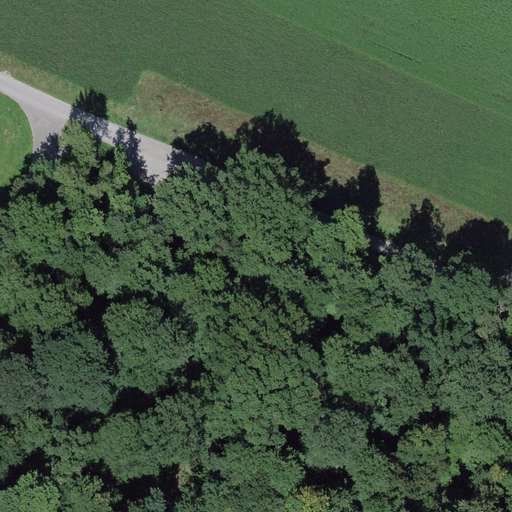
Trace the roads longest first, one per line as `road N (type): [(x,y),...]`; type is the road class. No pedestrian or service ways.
road 1 (track): [(74,116),(511,278)]
road 2 (track): [(74,116),(0,221)]
